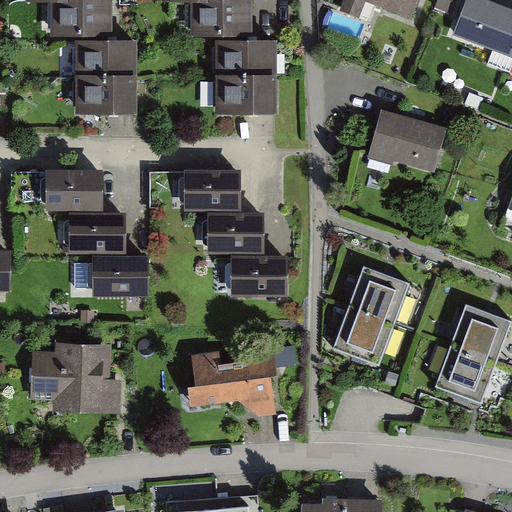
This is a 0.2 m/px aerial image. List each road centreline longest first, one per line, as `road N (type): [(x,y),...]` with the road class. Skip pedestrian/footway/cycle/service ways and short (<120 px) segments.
road 1 (residential): [(0,487),(313,452),(511,472)]
road 2 (residential): [(0,158),(256,157)]
